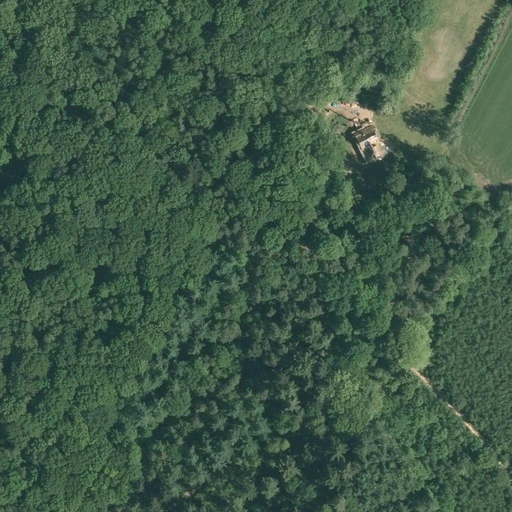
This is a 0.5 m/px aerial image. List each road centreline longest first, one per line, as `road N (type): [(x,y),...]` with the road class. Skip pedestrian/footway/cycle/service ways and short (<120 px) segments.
road 1 (track): [(0,453),(187,224)]
road 2 (track): [(511,485),(465,420),(302,285)]
road 3 (track): [(302,285),(230,446),(165,511)]
road 4 (track): [(187,224),(60,169),(0,128)]
road 5 (track): [(302,285),(187,224)]
